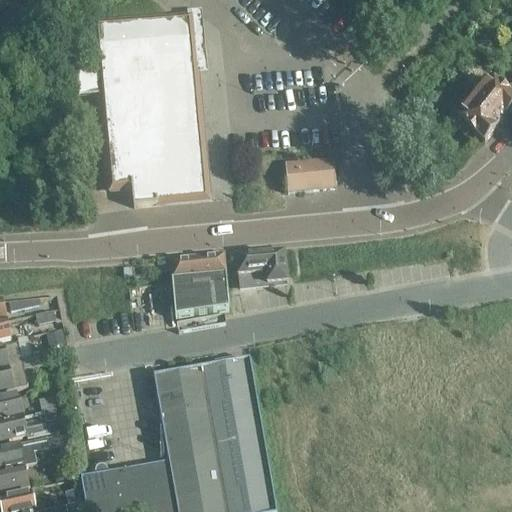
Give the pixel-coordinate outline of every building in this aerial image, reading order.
[(78,100),(101,98),(102,110),(102,111),(103,111),(104,129),(104,130),(106,148),(106,150),(108,167),(108,169),(110,186),(109,186),(110,188),(110,193),(132,191),(134,210),(159,208),(180,206),(181,206),(202,204),(204,204),(204,203),(209,203),(209,198),(209,196),(207,179),(207,177),(205,159),(205,158),(203,140),(204,140),(203,139),(201,121),(202,121),(202,120),(201,120),(200,102),(200,100),(199,100),(198,83),(198,81),(196,64),(196,62),(195,53),(194,45),(195,45),(194,43),(192,21),(192,19),(94,29),(97,54),(98,72),(75,74),(78,100)] [(423,97),(428,102),(447,79),(441,74),(423,97)] [(491,84),(475,104),(501,126),(511,113),(511,91),(507,97),(491,84)] [(501,126),(475,104),(458,123),(485,145),(501,126)] [(285,166),(288,196),(336,191),(333,162),(285,166)] [(236,257),(239,289),(287,285),(284,253),(236,257)] [(170,262),(175,321),(229,313),(224,257),(170,262)] [(6,325),(0,326),(0,346),(11,344),(6,325)] [(0,350),(0,373),(41,364),(40,359),(22,363),(18,346),(0,350)] [(161,423),(169,465),(177,511),(275,511),(250,362),(154,379),(157,395),(155,395),(156,400),(157,403),(155,404),(153,405),(152,408),(152,410),(153,413),(155,414),(157,416),(159,416),(160,418),(159,418),(160,423),(161,423)] [(41,364),(0,373),(0,396),(28,390),(24,373),(42,369),(41,364)] [(0,403),(0,424),(23,419),(19,399),(0,403)] [(54,401),(40,403),(42,415),(56,413),(54,401)] [(23,419),(0,424),(0,445),(27,440),(28,443),(59,436),(57,427),(27,434),(23,419)] [(0,475),(25,470),(36,467),(34,455),(63,449),(60,439),(0,452),(0,475)] [(177,511),(169,465),(116,475),(116,473),(110,474),(110,475),(108,475),(108,473),(107,470),(105,468),(103,467),(100,467),(98,468),(96,470),(95,472),(95,475),(95,477),(93,478),(93,477),(88,478),(88,479),(81,481),(86,511),(177,511)] [(25,470),(0,475),(0,498),(29,492),(25,470)] [(0,502),(0,507),(1,511),(35,511),(32,495),(0,502)]
